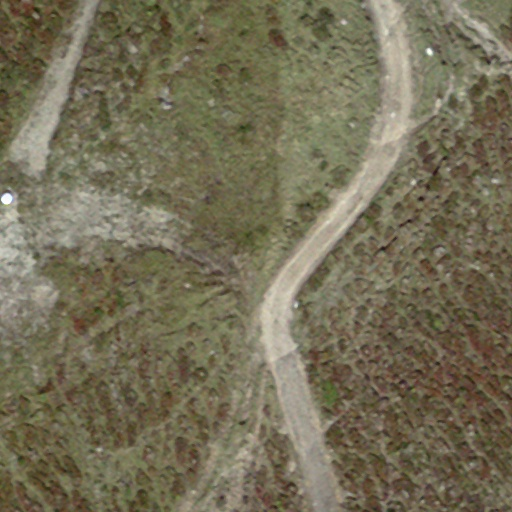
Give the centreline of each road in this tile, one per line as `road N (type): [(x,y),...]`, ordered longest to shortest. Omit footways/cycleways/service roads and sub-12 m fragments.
road 1 (track): [(323,511),(280,303),(378,162),(407,23),(393,0)]
road 2 (track): [(0,233),(147,222),(280,303),(204,511)]
road 3 (track): [(89,0),(0,213)]
